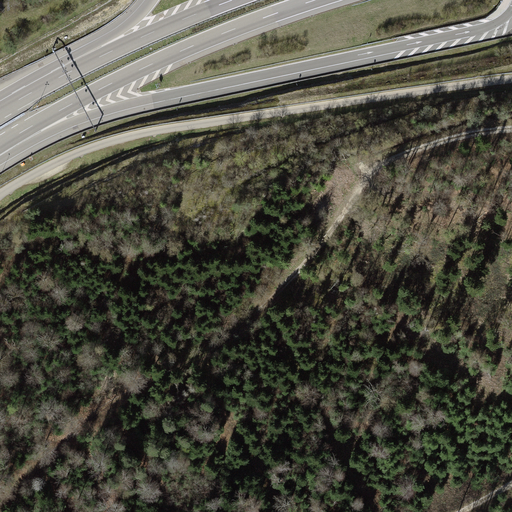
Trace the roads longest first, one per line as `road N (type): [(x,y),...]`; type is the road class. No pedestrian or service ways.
road 1 (track): [(511,130),(460,137),(370,177),(245,327),(113,399),(0,509)]
road 2 (motorway): [(0,157),(91,115),(481,32),(511,8)]
road 3 (track): [(511,77),(111,142),(43,170),(0,199)]
road 4 (motorway): [(0,145),(180,51),(315,0)]
road 5 (motorway): [(233,0),(33,90)]
road 6 (motorway): [(150,0),(114,33),(56,64),(33,90)]
